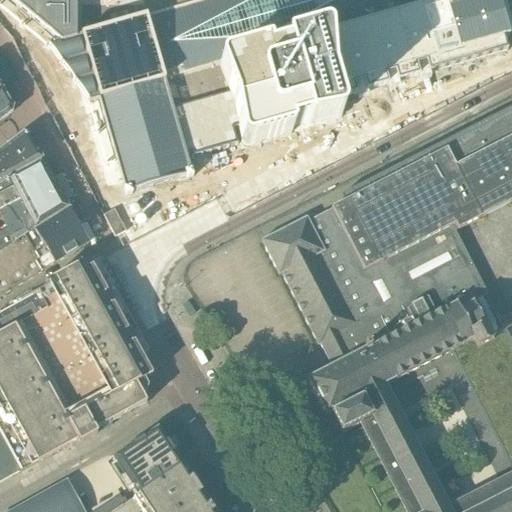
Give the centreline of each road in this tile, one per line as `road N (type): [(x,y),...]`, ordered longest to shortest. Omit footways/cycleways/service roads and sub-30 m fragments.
road 1 (residential): [(197,387),(154,318),(157,269),(167,259),(511,82)]
road 2 (residential): [(197,387),(0,499)]
road 3 (residential): [(279,511),(197,387)]
